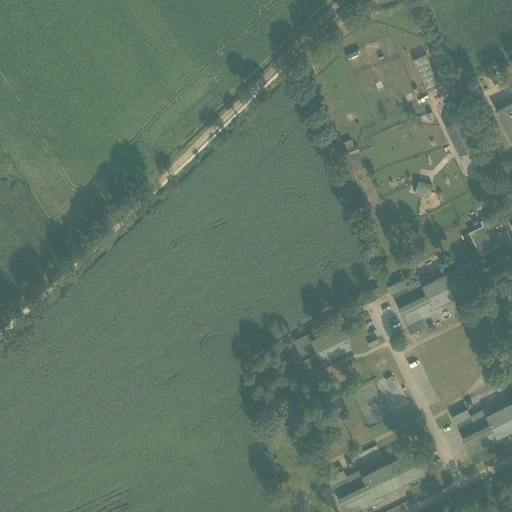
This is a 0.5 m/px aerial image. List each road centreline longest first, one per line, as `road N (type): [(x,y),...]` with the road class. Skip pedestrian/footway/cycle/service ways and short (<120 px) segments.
road 1 (track): [(144,203),(346,0)]
road 2 (unclassified): [(433,422),(404,362),(406,347),(478,313),(511,281)]
road 3 (unclassified): [(144,203),(0,342)]
road 4 (unclassified): [(309,456),(327,476),(433,422)]
